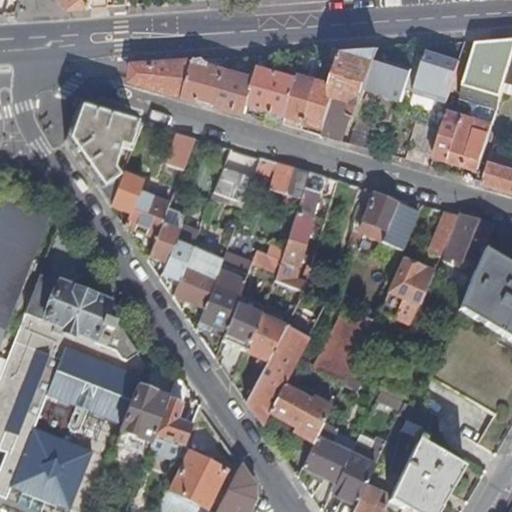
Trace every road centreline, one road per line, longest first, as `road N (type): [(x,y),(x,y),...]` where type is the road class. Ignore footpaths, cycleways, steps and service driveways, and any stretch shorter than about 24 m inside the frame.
road 1 (unclassified): [(22,45),(71,81),(511,211)]
road 2 (tertiary): [(287,498),(26,120),(22,81)]
road 3 (secondary): [(511,12),(22,45)]
